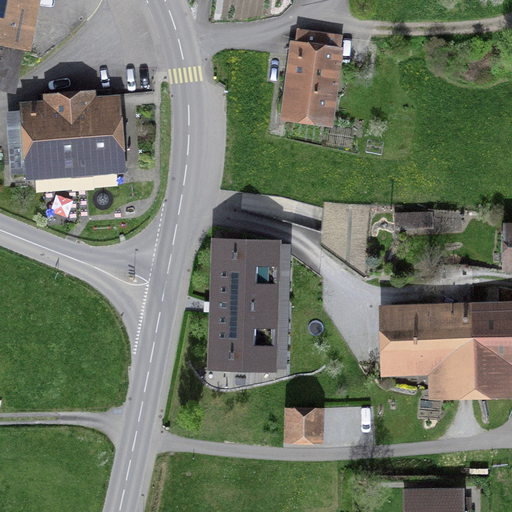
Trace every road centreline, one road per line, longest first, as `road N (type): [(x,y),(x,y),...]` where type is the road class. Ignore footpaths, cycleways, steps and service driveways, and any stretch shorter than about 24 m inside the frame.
road 1 (tertiary): [(164,0),(181,48),(188,121),(164,288)]
road 2 (tertiary): [(164,288),(118,511)]
road 3 (tertiary): [(0,227),(164,288)]
